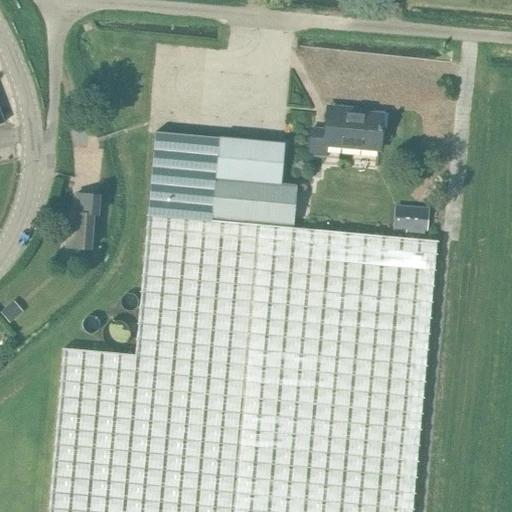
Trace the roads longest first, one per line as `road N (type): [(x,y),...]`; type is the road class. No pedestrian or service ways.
road 1 (track): [(468,35),(420,511)]
road 2 (track): [(511,39),(254,15)]
road 3 (unclassified): [(0,256),(33,173),(26,103),(0,36)]
road 4 (track): [(76,3),(108,57),(249,70)]
